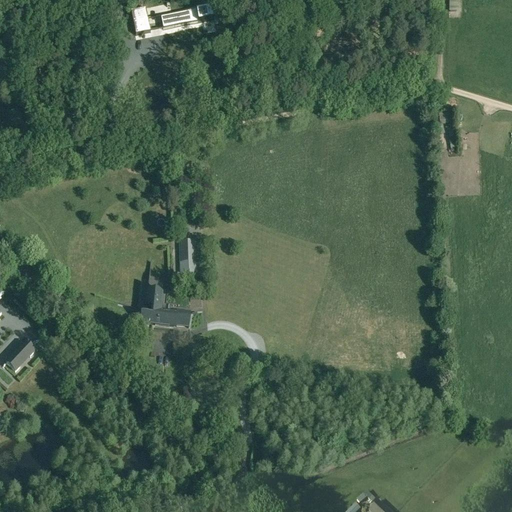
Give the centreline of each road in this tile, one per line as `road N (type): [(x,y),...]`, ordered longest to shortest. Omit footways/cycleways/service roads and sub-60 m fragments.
road 1 (track): [(0,176),(374,91),(440,91)]
road 2 (tertiary): [(275,511),(0,250)]
